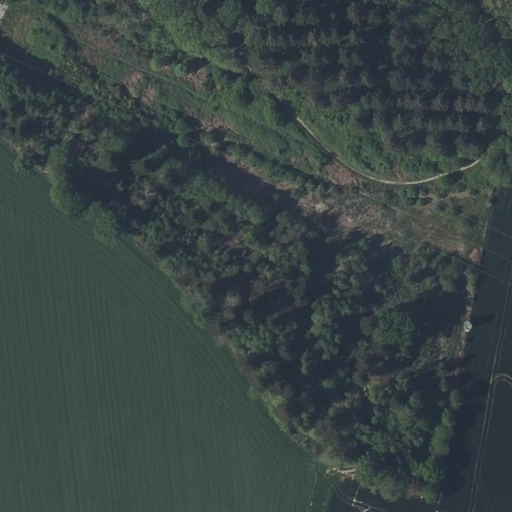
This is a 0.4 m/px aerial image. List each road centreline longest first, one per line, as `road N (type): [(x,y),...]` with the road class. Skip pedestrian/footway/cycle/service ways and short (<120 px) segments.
road 1 (track): [(182,0),(309,131),(392,182),(481,158),(511,137)]
road 2 (track): [(13,0),(56,14),(83,41),(241,114)]
